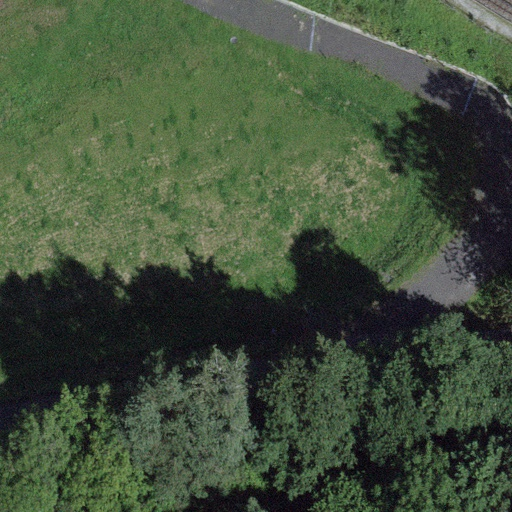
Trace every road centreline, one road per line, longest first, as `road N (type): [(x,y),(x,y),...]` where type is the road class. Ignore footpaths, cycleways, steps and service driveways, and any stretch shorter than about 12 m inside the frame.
road 1 (unclassified): [(0,441),(367,367),(511,352)]
road 2 (track): [(283,511),(511,462)]
